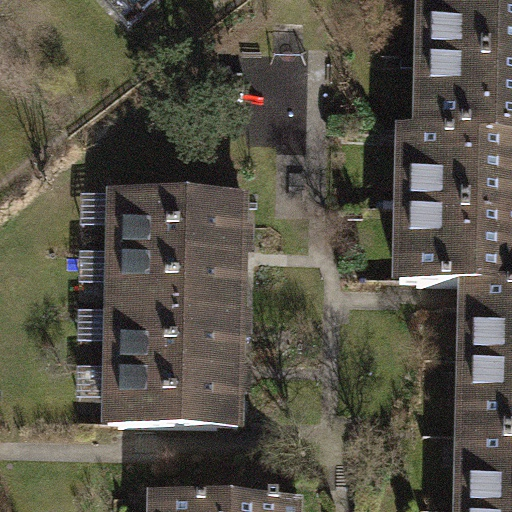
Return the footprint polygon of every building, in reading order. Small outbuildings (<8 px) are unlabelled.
[(102,0),(135,37),(176,0),(102,0)] [(511,70),(511,0),(433,0),(432,69),(511,70)] [(511,70),(432,69),(431,145),(511,146),(511,70)] [(511,223),(511,146),(431,145),(410,145),(408,222),(511,223)] [(112,243),(111,262),(256,266),(258,208),(85,203),(84,243),(112,243)] [(511,300),(511,223),(408,222),(407,298),(478,300),(511,300)] [(110,304),(110,320),(255,324),(256,266),(111,262),(83,261),(82,303),(110,304)] [(511,377),(511,300),(478,300),(477,377),(511,377)] [(109,361),(108,378),(253,382),(255,324),(110,320),(82,319),(81,360),(109,361)] [(511,453),(511,377),(477,377),(475,453),(511,453)] [(107,418),(107,436),(252,440),(253,382),(108,378),(81,378),(80,417),(107,418)] [(511,511),(511,453),(475,453),(474,511),(511,511)]
